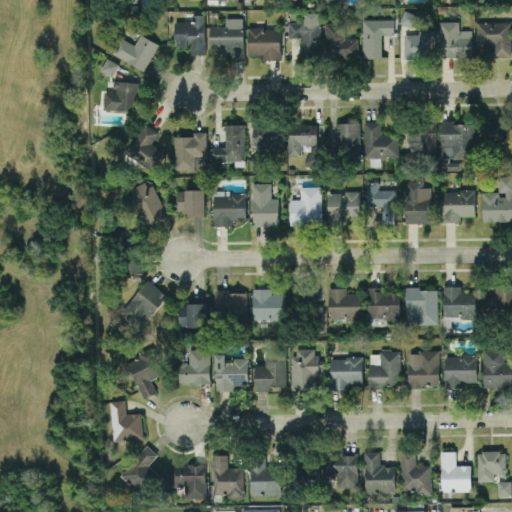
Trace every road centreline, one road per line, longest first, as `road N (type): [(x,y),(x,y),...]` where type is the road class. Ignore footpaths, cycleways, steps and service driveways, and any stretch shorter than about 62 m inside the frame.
road 1 (residential): [(511,87),(185,92)]
road 2 (residential): [(511,252),(186,257)]
road 3 (residential): [(511,418),(186,423)]
